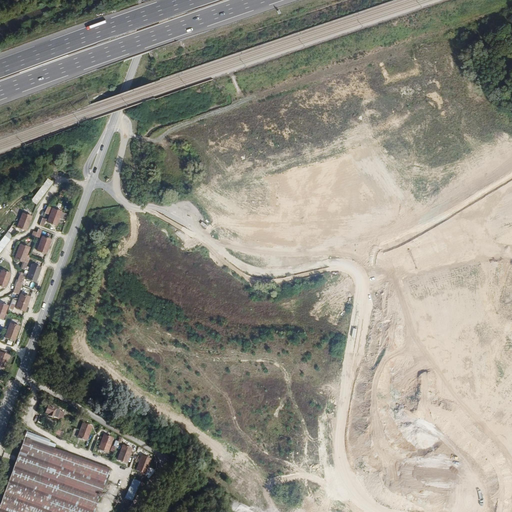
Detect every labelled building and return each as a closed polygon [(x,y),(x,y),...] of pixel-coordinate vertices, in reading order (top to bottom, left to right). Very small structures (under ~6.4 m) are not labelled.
[(36,204),(53,182),(48,179),(31,200),(36,204)] [(56,226),(61,212),(52,208),(52,209),(51,212),(47,222),(56,226)] [(27,231),(32,216),(22,213),(18,228),(27,231)] [(42,230),(38,229),(37,233),(33,231),(32,235),(39,238),(42,230)] [(0,253),(13,235),(8,231),(0,240),(0,253)] [(45,253),(50,238),(41,235),(37,251),(45,253)] [(27,255),(29,248),(20,244),(15,258),(28,263),(30,256),(27,255)] [(36,282),(41,268),(31,265),(26,279),(36,282)] [(0,285),(5,287),(10,272),(0,269),(0,285)] [(18,294),(24,277),(19,275),(18,280),(16,280),(14,287),(15,287),(13,292),(18,294)] [(25,311),(30,297),(21,294),(16,308),(25,311)] [(14,341),(19,327),(9,324),(4,338),(14,341)] [(49,416),(51,406),(42,403),(41,409),(44,410),(47,410),(45,415),(49,416)] [(86,441),(92,427),(82,423),(76,437),(86,441)] [(95,511),(110,470),(111,467),(109,466),(82,456),(21,435),(0,494),(0,511),(95,511)] [(107,454),(112,439),(103,435),(99,445),(97,450),(107,454)] [(125,465),(132,450),(122,446),(115,460),(125,465)] [(146,475),(152,461),(142,456),(136,471),(146,475)] [(139,484),(132,480),(122,498),(130,502),(139,484)]
